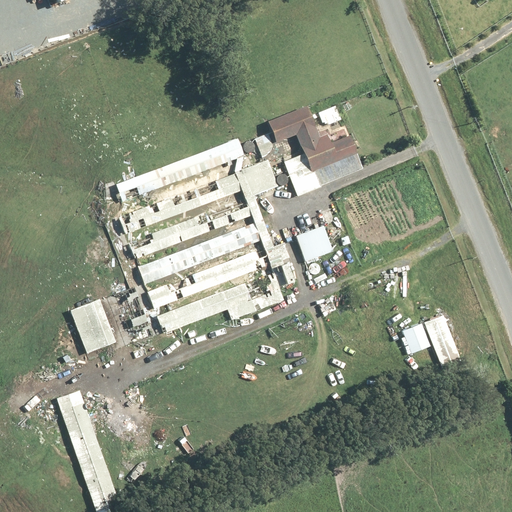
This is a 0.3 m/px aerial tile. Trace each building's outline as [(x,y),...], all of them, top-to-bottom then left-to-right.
[(304,105),(264,121),(273,144),(293,136),(300,153),(281,161),(294,193),(360,167),(347,133),(330,140),(327,131),(316,135),(304,105)] [(331,107),(316,113),(322,127),(337,120),(331,107)] [(237,138),(116,183),(122,201),(236,158),(233,172),(114,216),(122,237),(239,193),(242,199),(126,242),(132,260),(250,216),(252,224),(136,267),(142,284),(259,240),(262,248),(145,292),(151,309),(267,266),(270,273),(154,316),(161,334),(226,310),(229,319),(284,299),(280,288),(294,283),(286,261),(291,259),(283,239),(271,244),(253,197),(279,187),(268,158),(241,168),(244,155),(237,138)] [(332,252),(321,225),(292,237),(303,263),(332,252)] [(441,278),(434,282),(447,302),(454,297),(441,278)] [(121,295),(124,304),(138,299),(135,291),(121,295)] [(415,294),(406,297),(414,318),(423,314),(415,294)] [(97,298),(67,310),(84,354),(114,342),(97,298)] [(144,308),(125,316),(134,338),(153,331),(144,308)] [(441,315),(422,322),(439,371),(459,364),(441,315)] [(419,323),(399,331),(408,354),(428,346),(419,323)] [(119,511),(77,389),(54,397),(93,511),(119,511)]
